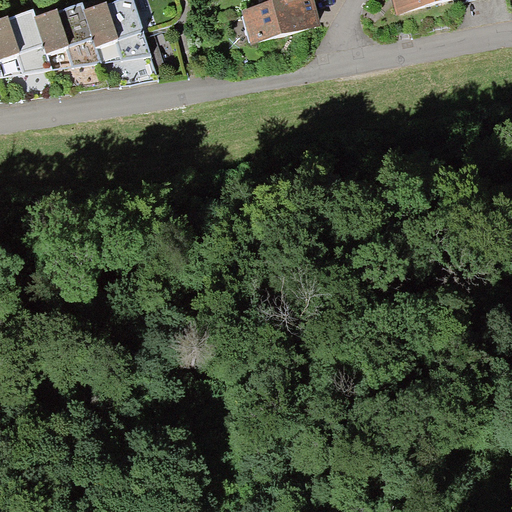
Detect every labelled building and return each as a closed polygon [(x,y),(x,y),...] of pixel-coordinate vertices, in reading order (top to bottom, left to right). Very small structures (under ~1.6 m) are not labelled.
[(132,0),(129,0),(85,14),(112,88),(159,82),(132,0)] [(271,0),(274,9),(275,11),(315,1),(317,0),(271,0)] [(395,0),(401,19),(469,1),(468,0),(395,0)] [(274,9),(245,16),(254,49),(323,32),(315,1),(275,11),(274,9)] [(82,6),(36,21),(62,96),(112,88),(85,14),(82,6)] [(33,13),(0,24),(0,66),(11,103),(62,96),(36,21),(33,13)] [(0,105),(11,103),(0,66),(0,105)]
